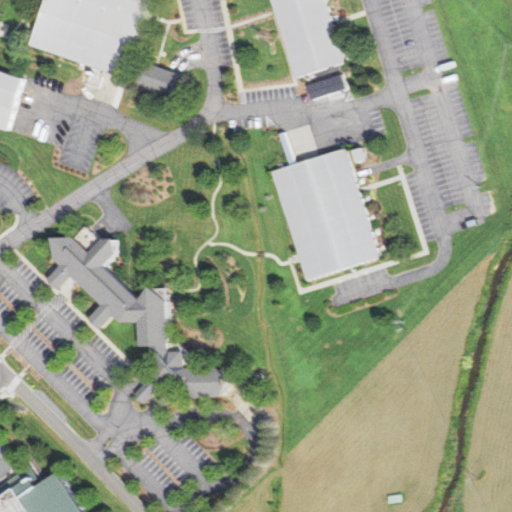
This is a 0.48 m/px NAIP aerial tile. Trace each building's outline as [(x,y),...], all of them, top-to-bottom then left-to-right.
[(50,0),(154,0),(151,11),(150,15),(148,19),(137,51),(134,60),(128,77),(93,65),(39,46),(35,44),(50,0)] [(274,0),(328,0),(335,20),(336,21),(337,24),(346,53),(348,62),(340,64),(305,76),(299,78),(278,10),(274,0)] [(147,62),(139,84),(179,98),(186,75),(156,65),(147,62)] [(0,69),(27,78),(13,119),(9,130),(0,126),(0,69)] [(275,171),(349,147),(355,166),(356,170),(359,178),(361,186),(362,189),(363,191),(371,215),(384,256),(356,266),(353,267),(311,280),(309,274),(304,261),(303,257),(302,253),(293,225),(275,171)] [(57,237),(57,258),(64,265),(51,279),(62,290),(75,277),(77,278),(78,280),(81,282),(105,305),(92,318),(104,330),(117,316),(123,322),(142,322),(142,346),(153,346),(153,351),(159,351),(159,372),(154,377),(139,392),(149,402),(150,401),(163,388),(169,382),(188,381),(190,399),(193,399),(224,397),(239,381),(223,367),(207,367),(192,351),(183,342),(173,342),(173,301),(169,298),(169,294),(169,291),(169,288),(159,288),(157,286),(144,300),(110,266),(122,253),(122,238),(107,238),(104,241),(89,226),(78,237),(57,237)] [(0,502),(0,511),(93,511),(66,470),(63,472),(45,484),(43,481),(47,478),(42,471),(37,463),(25,471),(21,474),(0,487),(0,489),(3,494),(6,499),(0,502)]
